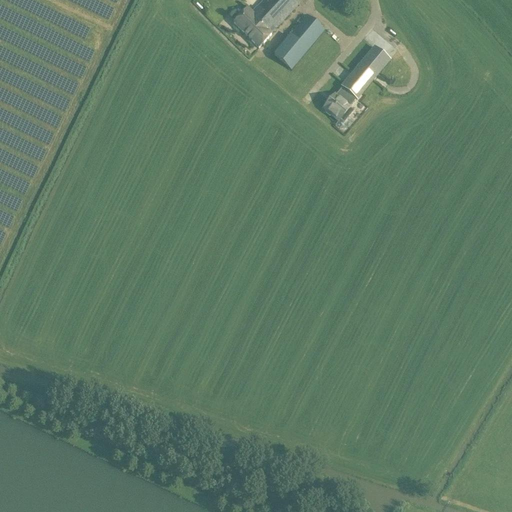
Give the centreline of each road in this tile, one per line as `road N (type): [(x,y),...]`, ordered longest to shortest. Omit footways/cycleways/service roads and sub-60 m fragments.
road 1 (track): [(0,379),(341,485),(364,511)]
road 2 (track): [(352,47),(304,7),(253,64)]
